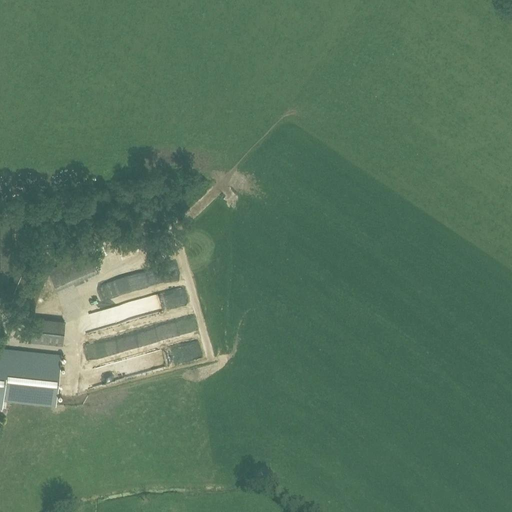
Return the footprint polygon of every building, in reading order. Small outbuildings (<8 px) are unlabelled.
[(51,268),(61,291),(102,273),(92,250),(51,268)] [(142,264),(112,276),(117,287),(146,275),(142,264)] [(18,281),(8,298),(27,309),(37,291),(18,281)] [(184,290),(147,301),(151,315),(188,304),(184,290)] [(62,345),(64,322),(33,319),(30,342),(62,345)] [(166,338),(165,328),(151,329),(151,338),(166,338)] [(0,348),(0,407),(2,408),(2,400),(55,406),(60,355),(0,348)]
